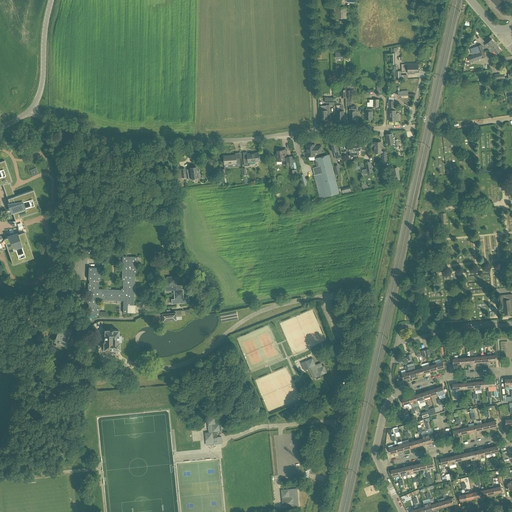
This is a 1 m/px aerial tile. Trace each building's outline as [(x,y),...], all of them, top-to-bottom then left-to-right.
[(336,7),(336,19),(347,18),(346,7),(336,7)] [(336,21),(337,33),(345,32),(345,20),(336,21)] [(487,43),(492,48),(496,45),(491,39),(487,43)] [(496,45),(492,48),(492,49),(489,51),(492,54),(494,51),(496,54),(501,50),(496,45)] [(476,54),(467,57),(469,63),(482,58),(480,53),(476,54)] [(401,64),(401,68),(402,71),(408,71),(408,73),(417,73),(417,64),(408,64),(401,64)] [(365,119),(372,119),(372,111),(372,107),(373,107),(379,107),(379,100),(373,99),(370,99),(369,103),(367,103),(367,106),(366,106),(366,111),(365,111),(365,119)] [(348,102),(348,107),(350,107),(350,111),(349,111),(349,119),(356,119),(356,111),(356,106),(353,106),(351,106),(351,104),(351,102),(348,102)] [(327,112),(330,112),(330,105),(326,105),(326,106),(321,106),(321,110),(321,119),(327,119),(327,112)] [(396,111),(389,111),(389,121),(395,121),(399,121),(399,114),(399,113),(397,113),(397,114),(396,114),(396,111)] [(330,144),(332,152),(334,152),(336,159),(341,158),(341,155),(340,155),(339,150),(337,142),(330,144)] [(381,153),(381,151),(381,142),(372,142),(372,146),(375,146),(375,153),(381,153)] [(306,144),(307,156),(315,156),(315,152),(317,152),(321,152),(321,146),(315,146),(315,144),(312,144),(311,143),(309,143),(308,144),(306,144)] [(277,161),(283,160),(284,164),(291,163),(290,157),(286,157),(285,150),(277,151),(278,154),(276,154),(277,161)] [(244,158),(244,166),(250,165),(249,162),(260,161),(259,153),(247,154),(248,157),(244,158)] [(319,174),(325,197),(339,193),(329,154),(315,158),(318,167),(319,174)] [(236,155),(224,156),(224,164),(235,163),(235,167),(241,166),(240,158),(236,158),(236,155)] [(0,250),(3,250),(6,248),(12,265),(33,258),(25,233),(23,227),(22,222),(21,218),(41,212),(34,191),(17,196),(14,197),(11,190),(10,187),(9,183),(13,182),(6,161),(0,162),(0,186),(4,185),(5,190),(8,199),(9,203),(7,203),(8,206),(11,214),(13,214),(15,220),(15,221),(20,234),(17,235),(17,234),(10,236),(11,237),(4,239),(4,240),(2,240),(0,241),(0,250)] [(187,170),(189,180),(200,178),(199,171),(197,171),(196,167),(189,168),(190,169),(187,170)] [(178,178),(179,178),(186,177),(185,169),(177,170),(177,171),(178,178)] [(320,198),(325,197),(319,174),(314,175),(320,198)] [(30,177),(22,177),(23,188),(30,188),(30,177)] [(87,315),(99,316),(99,307),(98,307),(98,300),(123,301),(123,313),(135,313),(136,305),(134,305),(135,273),(137,273),(137,257),(131,257),(128,257),(122,257),(121,281),(123,281),(123,289),(121,289),(121,290),(99,289),(99,280),(100,280),(101,267),(88,267),(88,280),(89,280),(89,283),(88,283),(88,291),(89,291),(88,295),(87,295),(87,303),(88,303),(88,307),(87,307),(87,315)] [(167,286),(164,286),(165,292),(166,293),(170,292),(171,291),(171,290),(174,290),(181,289),(181,285),(176,285),(176,276),(166,277),(167,286)] [(174,299),(171,299),(172,304),(178,303),(178,304),(180,304),(180,303),(188,302),(188,298),(183,298),(183,289),(181,289),(174,290),(174,299)] [(511,293),(500,295),(501,301),(503,301),(504,306),(501,306),(501,309),(504,309),(505,314),(511,314),(511,312),(511,311),(511,293)] [(152,313),(153,322),(176,320),(182,319),(181,310),(174,311),(174,313),(170,313),(170,310),(167,311),(167,313),(163,313),(163,312),(152,313)] [(54,342),(56,343),(55,346),(60,348),(61,344),(62,345),(63,346),(65,347),(65,346),(66,346),(71,330),(60,326),(54,342)] [(103,342),(103,350),(120,350),(120,342),(121,342),(121,335),(118,336),(118,330),(104,330),(105,342),(103,342)] [(488,353),(488,356),(488,361),(496,361),(495,355),(491,355),(491,352),(488,353)] [(301,363),(304,371),(309,369),(313,379),(327,373),(324,365),(322,366),(321,363),(316,365),(313,358),(301,363)] [(429,366),(431,371),(438,369),(436,364),(435,361),(433,362),(434,364),(429,366)] [(408,368),(408,370),(410,377),(417,375),(416,370),(415,366),(408,368)] [(402,374),(404,379),(410,377),(408,370),(405,370),(406,373),(402,374)] [(474,382),(475,390),(482,390),(482,387),(481,381),(474,382)] [(474,382),(467,383),(467,388),(471,388),(472,391),(475,390),(474,382)] [(437,394),(438,396),(445,393),(443,386),(436,388),(437,394)] [(409,397),(412,408),(414,407),(413,404),(418,403),(417,400),(415,395),(409,397)] [(409,409),(412,408),(409,397),(402,399),(403,404),(408,403),(409,406),(408,406),(409,409)] [(205,433),(206,445),(214,444),(222,443),(221,437),(217,437),(217,432),(220,431),(220,424),(216,424),(215,417),(207,417),(209,432),(205,433)] [(461,435),(468,433),(467,427),(462,428),(460,422),(460,423),(458,423),(460,429),(461,435)] [(474,423),(475,425),(476,431),(483,430),(481,424),(477,425),(476,422),(474,423)] [(422,436),(423,438),(425,444),(432,442),(429,434),(422,436)] [(397,443),(395,444),(397,452),(404,450),(403,444),(398,446),(397,443)] [(397,452),(395,444),(392,445),(393,447),(389,448),(391,454),(397,452)] [(485,457),(485,455),(483,449),(476,451),(478,459),(485,457)] [(469,452),(471,458),(471,460),(478,459),(476,451),(469,452)] [(448,457),(449,463),(449,466),(456,464),(455,461),(454,456),(448,457)] [(426,462),(427,470),(429,470),(429,467),(434,466),(432,461),(426,462)] [(425,471),(427,470),(426,462),(419,464),(420,469),(425,468),(425,471)] [(419,464),(412,465),(414,473),(416,473),(415,470),(420,469),(419,464)] [(414,473),(412,465),(405,467),(407,475),(411,474),(413,473),(414,473)] [(405,467),(398,469),(399,474),(400,476),(407,475),(405,467)] [(283,490),(281,490),(282,501),(284,501),(284,502),(283,502),(283,503),(285,502),(286,505),(288,505),(289,507),(291,507),(295,506),(299,506),(298,497),(297,491),(297,488),(289,489),(283,490)] [(467,500),(474,498),(473,493),(469,493),(469,491),(465,492),(466,494),(467,500)] [(446,506),(444,498),(441,499),(442,501),(438,503),(440,508),(446,506)] [(444,498),(446,506),(453,504),(452,498),(447,500),(446,498),(444,498)] [(426,511),(433,510),(431,505),(430,502),(424,504),(424,507),(426,511)]
